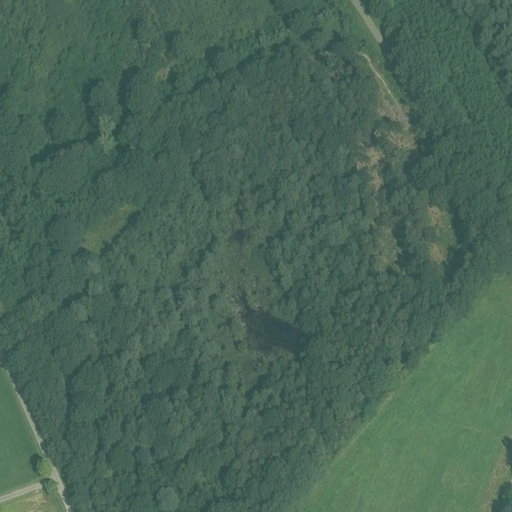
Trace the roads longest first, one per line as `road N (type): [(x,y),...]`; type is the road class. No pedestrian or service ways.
road 1 (unclassified): [(511,244),(354,0)]
road 2 (unclassified): [(0,347),(66,504)]
